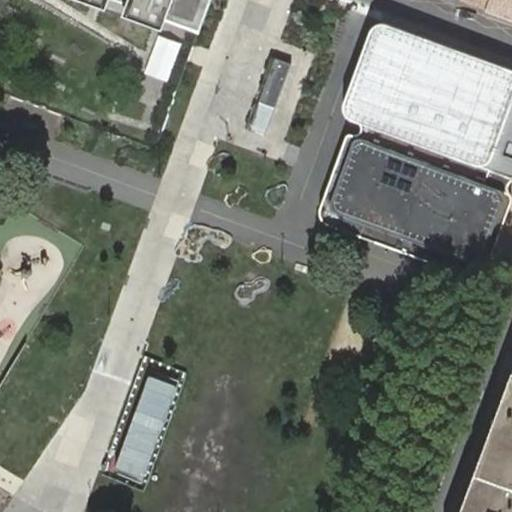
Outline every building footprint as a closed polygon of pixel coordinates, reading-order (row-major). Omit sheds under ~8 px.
[(128,5),(112,0),(81,0),(82,0),(124,15),(128,5)] [(199,32),(210,0),(113,0),(128,5),(157,16),(199,32)] [(511,0),(489,0),(486,8),(511,17),(511,0)] [(199,32),(157,16),(153,26),(195,41),(199,32)] [(324,222),(477,278),(484,275),(511,197),(511,68),(381,20),(371,26),(341,107),(346,117),(352,119),(318,212),(324,222)] [(163,33),(149,72),(173,80),(187,41),(163,33)] [(292,63),(275,56),(248,128),(265,135),(292,63)] [(511,511),(511,369),(458,511),(511,511)]
